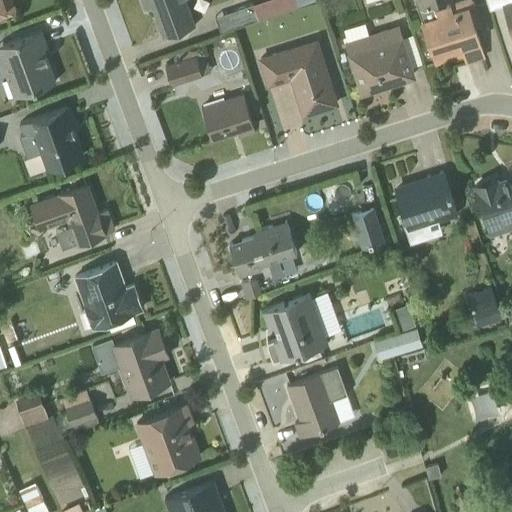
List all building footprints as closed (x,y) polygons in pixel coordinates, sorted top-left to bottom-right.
[(0,0),(0,14),(13,10),(9,0),(0,0)] [(141,0),(146,10),(153,7),(164,35),(195,23),(186,0),(141,0)] [(296,0),(257,0),(216,15),(222,32),(298,4),(296,0)] [(434,0),(413,0),(433,61),(461,52),(464,60),(483,54),(474,28),(482,25),(473,0),(455,0),(436,6),(434,0)] [(511,0),(487,0),(489,6),(504,1),(511,25),(511,0)] [(342,28),(362,89),(411,73),(395,23),(367,32),(363,22),(342,28)] [(42,30),(0,44),(0,60),(12,96),(55,81),(43,46),(47,45),(42,30)] [(315,37),(258,56),(268,86),(292,78),(304,113),(337,102),(315,37)] [(172,81),(211,69),(203,43),(178,51),(180,57),(166,62),(172,81)] [(243,92),(201,105),(211,138),(235,130),(236,134),(255,128),(243,92)] [(45,167),(83,154),(67,106),(19,122),(30,153),(39,150),(45,167)] [(426,222),(457,211),(442,168),(425,174),(427,182),(413,186),(412,181),(394,187),(406,221),(403,221),(410,241),(430,234),(426,222)] [(492,235),(511,228),(511,176),(496,182),(477,188),(492,235)] [(86,182),(30,202),(39,227),(65,218),(74,241),(113,227),(106,206),(96,209),(86,182)] [(388,235),(376,201),(351,209),(363,244),(388,235)] [(257,233),(228,242),(239,274),(261,267),(259,263),(296,251),(287,223),(273,227),(272,223),(255,229),(257,233)] [(115,258),(74,273),(93,324),(106,320),(109,329),(135,320),(131,310),(142,306),(133,282),(125,285),(115,258)] [(257,274),(242,279),(247,296),(262,291),(257,274)] [(492,284),(470,290),(473,298),(494,292),(492,284)] [(327,337),(309,291),(263,310),(269,324),(273,323),(278,336),(266,341),(273,358),(327,337)] [(479,321),(503,316),(498,294),(474,299),(479,321)] [(390,306),(397,325),(414,318),(407,299),(390,306)] [(419,321),(374,334),(380,353),(424,340),(419,321)] [(157,326),(112,342),(130,392),(168,378),(157,346),(164,344),(157,326)] [(336,363),(286,382),(299,418),(294,420),(299,434),(339,419),(331,398),(347,392),(336,363)] [(86,386),(63,395),(74,423),(96,415),(86,386)] [(48,416),(37,390),(17,399),(27,425),(48,416)] [(185,403),(135,421),(153,471),(200,454),(189,423),(192,422),(185,403)] [(50,511),(32,474),(15,482),(29,511),(50,511)] [(168,511),(225,511),(213,479),(163,497),(168,511)]
